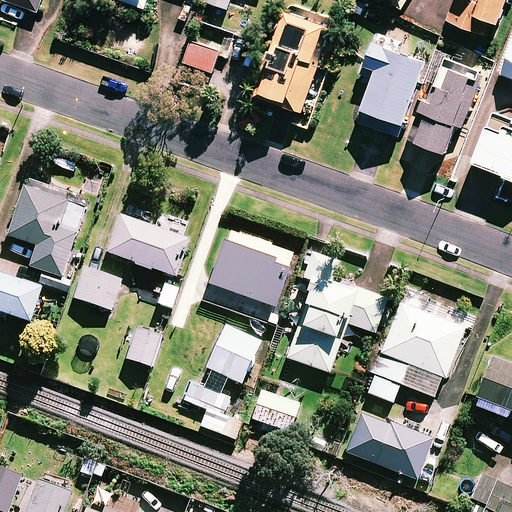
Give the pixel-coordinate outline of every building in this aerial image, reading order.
[(43,0),(5,0),(39,12),(43,0)] [(207,0),(207,1),(228,9),(231,0),(207,0)] [(456,0),(448,19),(485,34),(491,20),(500,24),(509,0),(456,0)] [(332,17),(292,3),(260,93),(305,109),(320,66),(316,64),(332,17)] [(107,13),(94,9),(89,27),(102,31),(107,13)] [(148,39),(117,28),(111,44),(142,55),(148,39)] [(221,51),(194,42),(187,63),(214,72),(221,51)] [(428,62),(376,43),(368,65),(379,69),(359,124),(400,138),(428,62)] [(511,44),(500,73),(511,77),(511,44)] [(473,75),(450,67),(443,88),(434,85),(428,102),(425,100),(411,140),(447,152),(473,75)] [(511,118),(496,112),(475,161),(511,176),(511,118)] [(88,201),(29,181),(10,237),(38,247),(31,268),(62,278),(88,201)] [(187,225),(162,216),(157,229),(122,217),(108,254),(176,278),(189,242),(182,239),(187,225)] [(290,266),(225,243),(210,285),(275,308),(290,266)] [(338,263),(312,254),(303,279),(314,283),(287,359),(330,374),(339,348),(336,346),(344,323),(375,334),(388,300),(354,288),(353,291),(330,283),(338,263)] [(122,282),(85,269),(74,298),(112,312),(122,282)] [(0,313),(32,324),(43,291),(0,276),(0,313)] [(465,329),(400,305),(366,393),(393,404),(400,385),(438,399),(465,329)] [(261,343),(226,327),(199,386),(193,383),(185,401),(208,411),(201,426),(235,441),(242,424),(223,416),(231,399),(220,395),(228,378),(242,385),(261,343)] [(162,337),(137,330),(127,360),(152,368),(162,337)] [(511,367),(492,360),(470,419),(487,425),(511,415),(511,367)] [(300,404),(262,390),(252,419),(290,433),(300,404)] [(432,440),(361,414),(346,454),(418,480),(432,440)] [(101,471),(84,461),(77,473),(94,483),(101,471)] [(9,511),(22,476),(0,468),(0,511),(2,511),(9,511)] [(511,511),(511,488),(482,476),(467,511),(468,511),(485,511),(487,509),(493,511),(511,511)] [(457,484),(440,477),(432,497),(449,504),(457,484)] [(65,511),(73,492),(41,480),(28,511),(65,511)] [(112,511),(89,503),(85,511),(112,511)]
